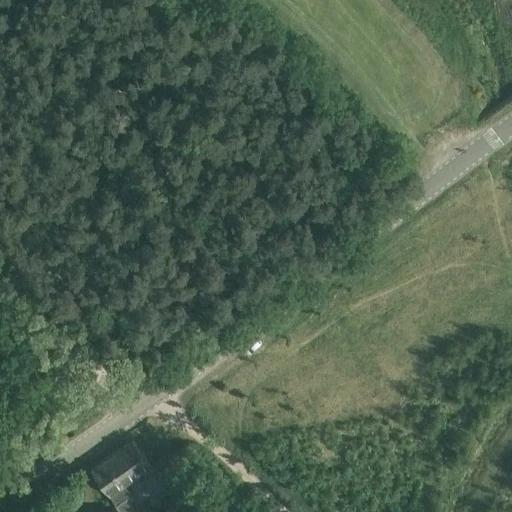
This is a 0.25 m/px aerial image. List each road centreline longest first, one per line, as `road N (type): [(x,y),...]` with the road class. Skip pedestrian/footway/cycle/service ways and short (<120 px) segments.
road 1 (tertiary): [(0,506),(511,119)]
road 2 (track): [(0,268),(258,511)]
